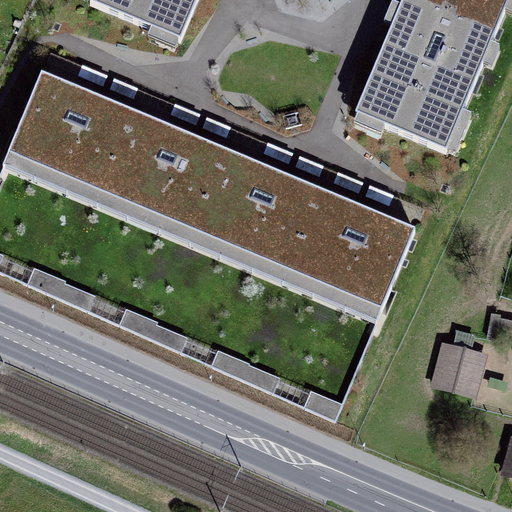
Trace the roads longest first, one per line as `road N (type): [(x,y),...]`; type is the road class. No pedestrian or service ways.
road 1 (primary): [(0,326),(438,511)]
road 2 (track): [(0,457),(123,511)]
